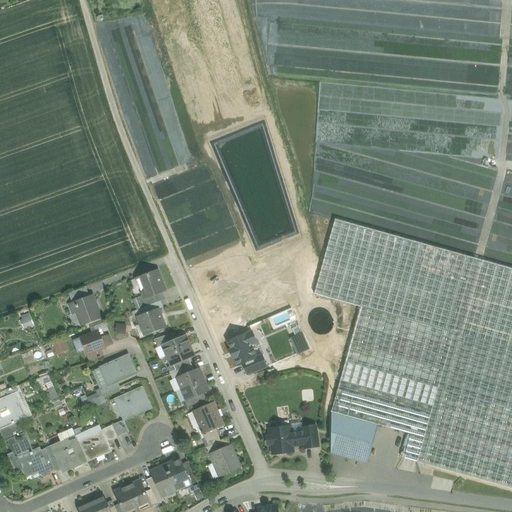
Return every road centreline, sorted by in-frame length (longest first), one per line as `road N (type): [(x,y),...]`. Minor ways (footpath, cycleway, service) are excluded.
road 1 (residential): [(266,482),(120,115),(86,0)]
road 2 (residential): [(23,511),(158,441),(168,421),(134,343)]
road 3 (residential): [(511,506),(266,482)]
